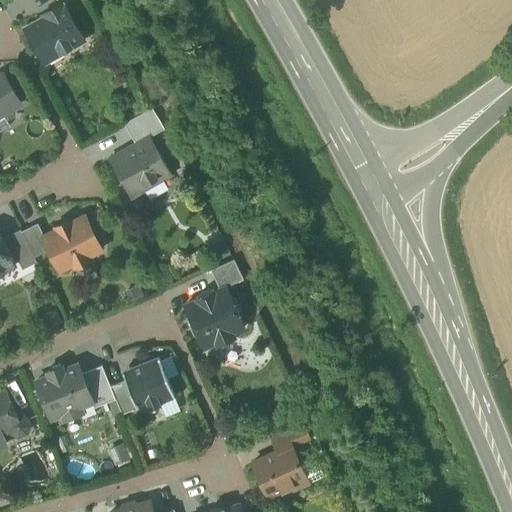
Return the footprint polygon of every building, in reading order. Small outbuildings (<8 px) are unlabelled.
[(41,53),(45,61),(82,40),(64,8),(27,29),(34,41),(33,46),(36,51),(41,53)] [(0,75),(0,115),(20,104),(2,74),(0,75)] [(123,125),(136,145),(149,138),(164,130),(152,109),(123,125)] [(129,193),(136,194),(170,175),(149,138),(136,145),(111,160),(119,174),(117,180),(123,182),(129,193)] [(49,250),(59,271),(72,264),(74,268),(89,260),(88,256),(101,250),(84,217),(71,223),(70,220),(54,228),(56,231),(44,237),(43,237),(49,250)] [(21,232),(34,257),(49,250),(43,237),(44,237),(37,224),(21,232)] [(18,262),(22,269),(36,262),(20,230),(6,237),(6,238),(1,240),(13,264),(18,262)] [(0,276),(1,276),(3,270),(14,265),(13,264),(1,240),(0,237),(0,276)] [(210,270),(219,290),(225,287),(243,279),(233,260),(210,270)] [(199,337),(204,348),(215,343),(220,345),(231,340),(233,334),(244,329),(239,319),(241,313),(236,300),(230,298),(225,287),(219,290),(214,293),(213,291),(211,291),(212,294),(198,300),(197,298),(195,299),(196,301),(185,306),(189,317),(188,322),(194,335),(199,337)] [(200,294),(197,298),(198,300),(212,294),(211,291),(208,291),(204,293),(200,294)] [(159,358),(130,370),(133,377),(125,381),(136,409),(137,409),(150,411),(161,406),(159,403),(174,397),(159,358)] [(63,414),(65,420),(80,414),(78,408),(92,403),(92,402),(81,374),(77,365),(63,371),(61,367),(47,373),(49,377),(36,382),(51,419),(63,414)] [(94,408),(115,400),(110,387),(101,366),(81,374),(92,402),(92,403),(94,408)] [(122,373),(125,381),(133,377),(130,370),(122,373)] [(125,381),(110,387),(115,400),(121,415),(136,409),(125,381)] [(0,433),(1,433),(11,429),(12,432),(19,435),(25,432),(28,426),(25,419),(19,417),(16,418),(5,390),(0,392),(0,433)] [(269,439),(275,452),(290,445),(309,437),(303,423),(269,439)] [(308,484),(308,483),(301,469),(290,445),(275,452),(252,463),(268,497),(291,487),(293,490),(308,484)] [(317,461),(301,469),(308,483),(324,476),(317,461)] [(151,511),(149,502),(116,511),(151,511)]
